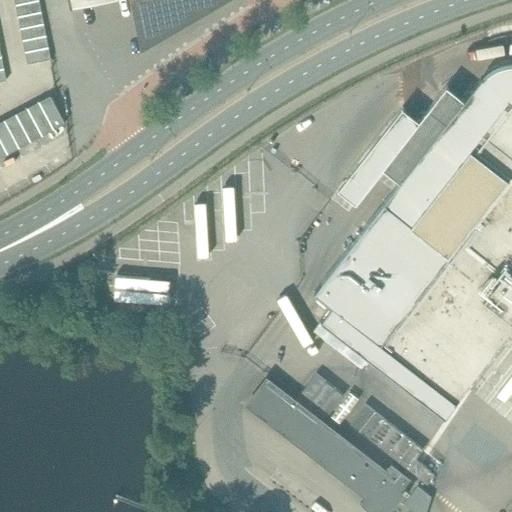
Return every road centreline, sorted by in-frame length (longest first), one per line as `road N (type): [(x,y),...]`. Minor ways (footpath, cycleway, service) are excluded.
road 1 (secondary): [(0,253),(68,232),(335,57),(470,0)]
road 2 (secondary): [(384,0),(230,82),(123,160)]
road 3 (unknown): [(253,342),(303,341),(440,433),(474,511)]
road 4 (unclassified): [(288,0),(127,103),(123,160)]
road 5 (unclassified): [(281,511),(229,467),(219,425),(234,365)]
road 6 (secondary): [(123,160),(0,250)]
